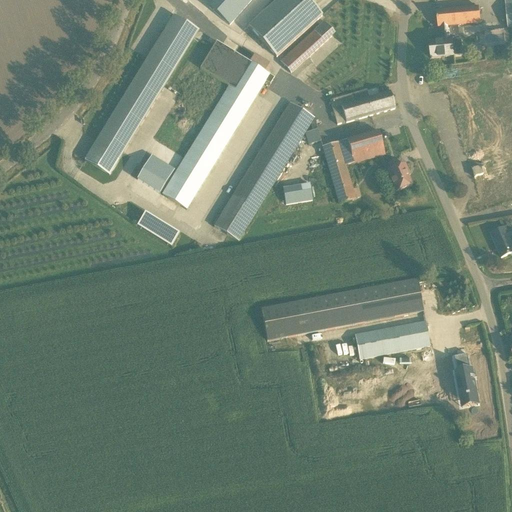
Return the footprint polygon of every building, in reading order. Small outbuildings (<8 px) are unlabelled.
[(217,0),(210,9),(231,27),(254,0),(217,0)] [(306,0),(279,0),(249,28),(276,58),(322,17),(306,0)] [(481,24),(479,8),(436,13),(438,29),(440,28),(441,42),(430,44),(431,60),(463,56),(462,40),(450,41),(449,28),(481,24)] [(109,176),(198,32),(174,17),(94,147),(85,161),(109,176)] [(324,23),(280,63),(290,74),(334,34),(324,23)] [(270,85),(274,78),(267,74),(272,66),(254,55),(249,63),(216,43),(200,69),(229,87),(166,191),(163,196),(187,210),(265,83),(270,85)] [(494,58),(506,57),(505,47),(493,48),(494,58)] [(511,60),(440,78),(443,92),(470,85),(497,197),(493,198),(494,205),(511,200),(511,60)] [(346,124),(395,110),(390,94),(369,100),(368,97),(365,98),(364,92),(335,101),(336,104),(331,105),(337,126),(346,124)] [(314,119),(290,104),(214,228),(238,242),(311,125),(313,132),(305,134),(308,146),(320,142),(314,119)] [(352,191),(345,167),(385,156),(378,133),(322,149),(339,205),(355,200),(352,191)] [(152,156),(138,179),(161,193),(175,170),(152,156)] [(390,180),(396,193),(412,186),(406,174),(408,173),(405,165),(385,174),(389,181),(390,180)] [(309,187),(282,191),(285,208),(311,204),(309,187)] [(137,227),(171,249),(180,235),(145,214),(137,227)] [(511,230),(507,233),(505,229),(491,235),(501,259),(511,254),(511,230)] [(423,313),(417,281),(261,311),(267,343),(423,313)] [(425,323),(355,337),(359,361),(430,348),(425,323)] [(462,336),(449,339),(452,353),(450,354),(454,381),(470,379),(471,378),(466,351),(464,351),(462,336)] [(359,371),(360,376),(316,383),(320,411),(438,392),(434,362),(368,372),(368,369),(359,371)]
